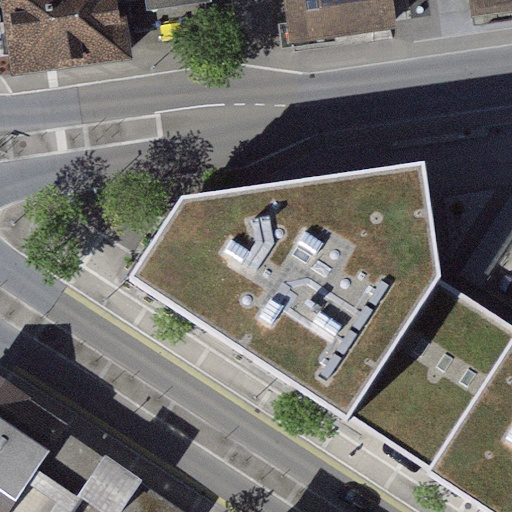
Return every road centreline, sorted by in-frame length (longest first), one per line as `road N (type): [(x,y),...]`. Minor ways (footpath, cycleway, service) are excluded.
road 1 (secondary): [(29,316),(112,380),(316,511)]
road 2 (tertiary): [(511,73),(219,116)]
road 3 (tertiary): [(0,187),(155,161),(219,116)]
road 4 (tertiary): [(219,116),(148,99),(0,116)]
